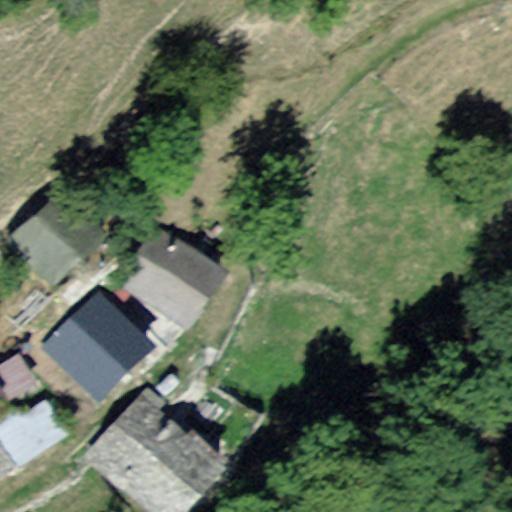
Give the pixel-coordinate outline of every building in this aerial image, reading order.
[(85,239),(49,201),(2,247),(38,284),(85,239)] [(208,285),(157,242),(115,291),(166,334),(208,285)] [(134,356),(90,310),(45,353),(89,399),(134,356)] [(0,370),(11,400),(40,389),(27,354),(0,364),(0,370)] [(190,511),(225,475),(151,406),(96,466),(145,511),(190,511)] [(0,476),(48,444),(23,407),(0,422),(0,476)]
